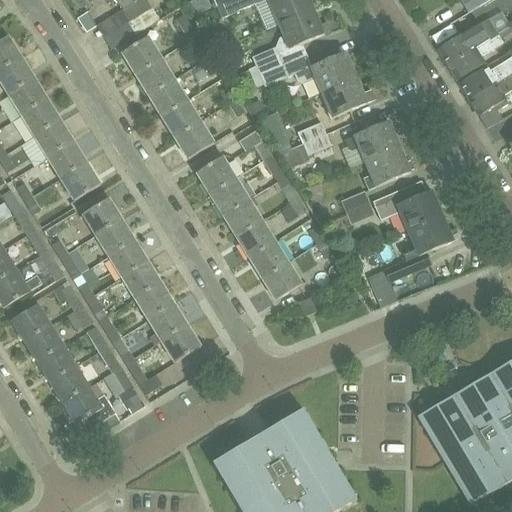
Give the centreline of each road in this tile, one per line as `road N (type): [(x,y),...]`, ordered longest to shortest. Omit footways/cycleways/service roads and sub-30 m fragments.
road 1 (residential): [(24,0),(265,380)]
road 2 (residential): [(265,380),(511,279)]
road 3 (residential): [(511,217),(377,0)]
road 4 (residential): [(67,504),(265,380)]
road 5 (residential): [(0,395),(67,504)]
